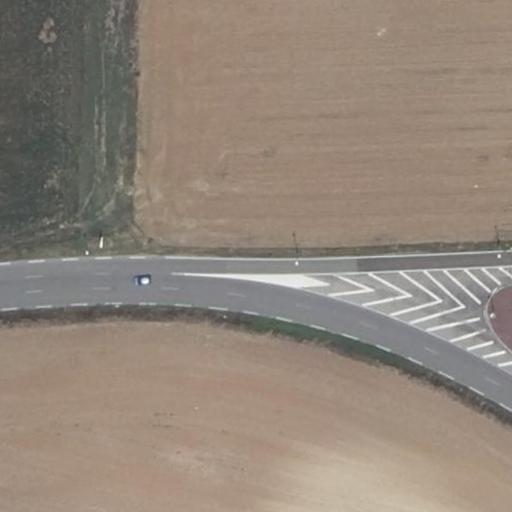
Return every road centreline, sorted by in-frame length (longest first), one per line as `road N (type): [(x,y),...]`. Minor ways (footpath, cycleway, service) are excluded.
road 1 (secondary): [(511,396),(389,332),(301,306),(25,283)]
road 2 (tertiary): [(511,261),(137,271),(25,283)]
